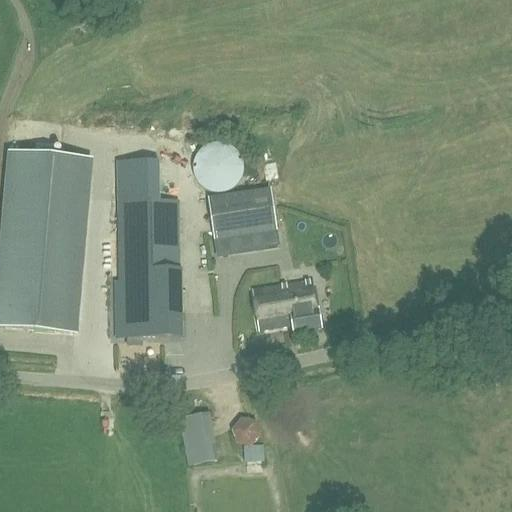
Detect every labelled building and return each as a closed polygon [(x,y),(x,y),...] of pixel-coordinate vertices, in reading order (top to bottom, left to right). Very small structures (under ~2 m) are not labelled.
[(215,194),(221,194),(229,192),(232,190),(237,186),(240,183),(242,178),(244,172),(244,167),(243,161),(241,157),(238,152),(235,150),(228,145),(222,144),(218,144),(214,144),(208,146),(205,148),(200,152),(198,155),(195,160),(194,166),(193,171),(195,177),(196,181),(200,186),(202,188),(207,192),(211,193),(215,194)] [(0,329),(74,336),(87,191),(90,161),(8,154),(0,240),(0,329)] [(277,232),(270,189),(207,199),(214,242),(277,232)] [(121,339),(181,338),(178,204),(131,205),(132,274),(120,275),(121,339)] [(322,329),(313,280),(252,291),(259,332),(293,326),(295,334),(322,329)] [(208,462),(210,444),(192,442),(189,460),(208,462)]
